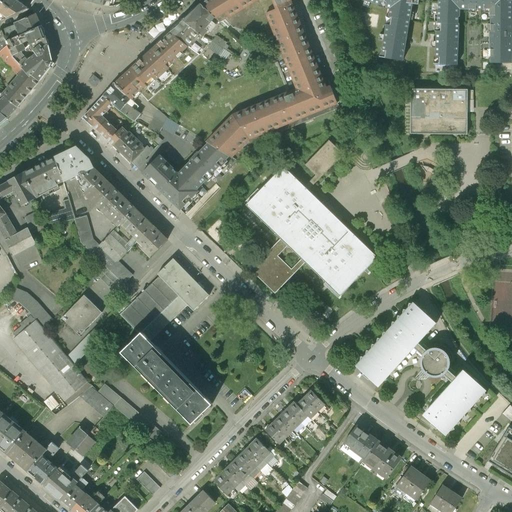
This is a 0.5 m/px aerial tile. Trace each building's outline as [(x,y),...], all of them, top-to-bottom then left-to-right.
[(28,9),(16,0),(14,0),(9,8),(5,5),(0,12),(8,18),(28,9)] [(0,0),(0,12),(5,5),(9,8),(14,0),(0,0)] [(202,0),(201,1),(215,16),(219,14),(225,10),(228,17),(254,0),(274,0),(275,3),(282,0),(202,0)] [(250,139),(338,103),(331,86),(327,88),(321,75),(305,34),(290,0),(282,0),(275,3),(277,7),(267,12),(280,44),(299,89),(234,115),(250,139)] [(388,17),(408,21),(411,4),(418,5),(418,0),(386,0),(385,6),(390,8),(388,17)] [(459,9),(483,9),(483,0),(440,0),(439,24),(443,24),(459,25),(459,9)] [(493,10),(493,22),(511,23),(511,0),(483,0),(483,9),(493,10)] [(201,1),(184,19),(199,32),(203,35),(204,36),(215,22),(211,20),(215,16),(201,1)] [(14,23),(20,37),(42,26),(36,14),(14,23)] [(408,21),(388,17),(381,58),(401,61),(408,21)] [(181,51),(199,32),(184,19),(166,36),(181,51)] [(511,64),(511,32),(511,23),(493,22),(491,63),(511,64)] [(459,25),(443,24),(442,33),(437,33),(436,58),(441,58),(440,65),(457,66),(459,25)] [(29,40),(31,44),(46,37),(42,26),(20,37),(22,42),(29,40)] [(0,52),(8,46),(7,43),(2,30),(0,31),(0,52)] [(192,62),(207,47),(199,41),(203,35),(199,32),(181,51),(192,62)] [(150,102),(192,62),(181,51),(166,36),(157,45),(155,47),(140,62),(137,64),(125,76),(140,92),(150,102)] [(213,41),(222,48),(225,44),(226,42),(216,36),(213,41)] [(7,43),(8,46),(22,42),(20,37),(7,43)] [(49,45),(46,37),(31,44),(35,54),(27,60),(20,65),(25,70),(31,76),(32,75),(40,82),(51,68),(53,62),(49,45)] [(219,55),(223,49),(222,48),(213,41),(208,48),(219,55)] [(26,50),(22,42),(8,46),(13,56),(20,65),(27,60),(22,54),(21,52),(26,50)] [(0,52),(0,56),(19,76),(25,70),(20,65),(13,56),(8,46),(0,52)] [(245,47),(238,58),(243,60),(249,51),(245,47)] [(18,107),(40,82),(32,75),(31,76),(25,70),(19,76),(3,94),(5,96),(18,107)] [(140,92),(125,76),(114,87),(130,102),(140,92)] [(127,105),(130,102),(114,87),(103,97),(113,105),(120,112),(135,122),(140,115),(127,105)] [(467,90),(467,89),(411,88),(410,133),(466,134),(467,113),(467,100),(467,90)] [(0,125),(8,118),(18,107),(5,96),(0,101),(0,125)] [(96,129),(106,119),(102,116),(113,105),(103,97),(84,119),(96,129)] [(148,129),(158,134),(164,124),(168,117),(159,110),(148,129)] [(208,142),(232,157),(250,139),(234,115),(208,142)] [(122,126),(117,131),(106,119),(96,129),(113,145),(127,131),(122,126)] [(169,127),(164,124),(158,134),(152,140),(158,146),(164,139),(165,133),(169,127)] [(113,145),(131,162),(145,149),(127,131),(113,145)] [(305,166),(316,177),(340,151),(329,140),(305,166)] [(159,156),(142,175),(178,210),(232,157),(208,142),(177,173),(159,156)] [(76,146),(54,156),(63,180),(76,174),(92,166),(88,157),(76,146)] [(131,162),(139,171),(147,162),(145,161),(154,151),(151,148),(149,150),(147,147),(145,149),(131,162)] [(316,177),(305,188),(308,191),(343,154),(340,151),(316,177)] [(54,156),(24,172),(36,197),(58,186),(56,183),(63,180),(54,156)] [(80,185),(86,190),(84,192),(96,204),(113,187),(101,175),(92,166),(76,174),(80,185)] [(339,220),(330,212),(308,191),(305,188),(283,167),(246,205),(280,238),(250,270),(275,294),(305,263),(339,296),(377,258),(339,220)] [(22,204),(36,197),(24,172),(8,180),(9,182),(0,186),(0,192),(2,195),(3,196),(14,190),(22,204)] [(113,187),(96,204),(119,226),(122,223),(136,209),(113,187)] [(75,219),(69,200),(63,201),(65,209),(47,214),(50,226),(75,219)] [(39,209),(24,216),(30,228),(42,222),(39,209)] [(122,223),(139,240),(153,226),(136,209),(122,223)] [(6,214),(0,218),(0,230),(14,255),(36,243),(31,235),(28,229),(17,235),(6,214)] [(76,220),(82,242),(105,265),(118,278),(124,284),(132,275),(118,261),(128,251),(111,235),(100,246),(94,240),(87,217),(76,220)] [(45,228),(42,222),(30,228),(28,229),(31,235),(45,228)] [(119,226),(111,235),(128,251),(139,240),(122,223),(119,226)] [(153,226),(139,240),(145,245),(142,248),(150,256),(167,240),(153,226)] [(158,273),(160,276),(187,305),(193,311),(209,295),(205,291),(197,283),(176,261),(173,258),(158,273)] [(109,287),(118,278),(105,265),(96,274),(109,287)] [(150,341),(187,305),(160,276),(130,305),(124,299),(115,308),(140,335),(142,333),(150,341)] [(26,292),(14,287),(9,299),(18,302),(27,310),(31,314),(35,319),(42,328),(52,319),(37,301),(26,292)] [(69,317),(66,321),(76,331),(79,328),(85,329),(101,311),(83,294),(65,314),(69,317)] [(438,375),(443,373),(453,383),(448,388),(445,388),(445,392),(443,394),(440,394),(439,399),(437,401),(434,400),(433,405),(432,407),(429,407),(427,411),(424,415),(446,435),(449,431),(454,429),(453,426),(455,425),(460,423),(459,420),(460,419),(465,417),(464,414),(465,413),(471,411),(470,408),(480,397),(485,395),(484,392),(485,391),(464,371),(457,379),(447,369),(448,366),(448,362),(454,361),(453,357),(451,353),(448,349),(444,346),(439,344),(434,344),(435,349),(431,350),(428,352),(417,342),(424,334),(429,332),(428,329),(430,327),(435,326),(434,323),(435,322),(413,303),(412,304),(409,303),(408,308),(406,310),(403,309),(403,315),(401,316),(398,315),(397,321),(395,322),(392,322),(391,326),(386,332),(383,332),(382,338),(381,339),(377,338),(376,343),(375,345),(372,344),(371,350),(369,351),(366,351),(365,356),(364,357),(361,357),(359,362),(356,366),(377,386),(380,382),(386,380),(385,377),(387,375),(392,374),(391,371),(392,369),(398,367),(396,364),(398,363),(403,361),(402,358),(404,356),(408,355),(408,352),(413,346),(423,356),(422,360),(422,366),(424,370),(429,374),(433,376),(438,375)] [(12,332),(15,336),(35,319),(31,314),(20,323),(22,325),(12,332)] [(66,357),(42,328),(35,319),(15,336),(12,339),(68,405),(79,396),(91,386),(87,381),(74,365),(66,357)] [(95,328),(66,357),(74,365),(103,336),(95,328)] [(122,352),(192,424),(212,404),(194,386),(158,349),(150,341),(142,333),(140,335),(122,352)] [(92,377),(87,381),(91,386),(96,382),(92,377)] [(104,384),(97,392),(113,406),(120,397),(104,384)] [(97,392),(91,386),(79,396),(104,417),(113,406),(97,392)] [(310,388),(303,396),(317,411),(325,404),(310,388)] [(310,418),(317,411),(303,396),(295,403),(307,415),(310,418)] [(161,432),(120,397),(113,406),(153,440),(161,432)] [(293,400),(286,407),(300,422),(307,415),(295,403),(293,400)] [(293,429),(300,422),(286,407),(279,414),(293,429)] [(0,447),(6,453),(24,433),(0,412),(0,447)] [(279,414),(271,421),(286,436),(293,429),(279,414)] [(279,443),(286,436),(271,421),(264,428),(279,443)] [(345,442),(366,458),(379,441),(357,425),(345,442)] [(78,426),(65,441),(82,456),(95,441),(93,439),(87,434),(78,426)] [(94,426),(87,434),(93,439),(100,431),(94,426)] [(511,429),(509,427),(488,461),(511,475),(511,429)] [(45,450),(24,433),(6,453),(27,471),(41,455),(45,450)] [(256,437),(248,444),(263,459),(270,451),(256,437)] [(402,457),(379,441),(366,458),(364,460),(388,477),(402,457)] [(51,443),(45,450),(41,455),(48,461),(58,449),(51,443)] [(248,444),(241,451),(256,466),(263,459),(248,444)] [(241,451),(234,458),(248,473),(256,466),(241,451)] [(27,471),(42,484),(55,469),(56,467),(48,461),(41,455),(27,471)] [(154,462),(170,478),(178,471),(162,455),(154,462)] [(234,458),(227,466),(241,480),(248,473),(234,458)] [(69,480),(75,486),(82,477),(88,471),(82,465),(69,480)] [(234,487),(241,480),(227,466),(220,473),(234,487)] [(398,486),(407,493),(421,473),(412,466),(398,486)] [(69,480),(55,469),(42,484),(62,500),(75,486),(69,480)] [(137,479),(152,496),(160,488),(144,472),(137,479)] [(220,473),(212,480),(227,494),(234,487),(220,473)] [(431,480),(421,473),(407,493),(417,500),(431,480)] [(323,476),(320,481),(324,484),(328,479),(323,476)] [(89,483),(82,477),(75,486),(81,491),(89,483)] [(0,505),(12,492),(0,481),(0,505)] [(289,511),(307,488),(298,481),(293,489),(287,498),(276,511),(289,511)] [(281,492),(287,498),(293,489),(288,485),(281,492)] [(443,485),(430,504),(443,511),(452,511),(462,498),(443,485)] [(81,491),(75,486),(62,500),(72,508),(84,494),(81,491)] [(202,489),(178,511),(204,511),(214,502),(202,489)] [(315,504),(326,511),(336,496),(327,489),(323,494),(322,494),(315,504)] [(18,511),(26,504),(12,492),(0,505),(0,508),(4,511),(18,511)] [(97,492),(91,499),(84,494),(72,508),(76,511),(90,511),(97,504),(103,497),(97,492)] [(111,511),(112,511),(135,511),(138,510),(126,497),(111,511)]
